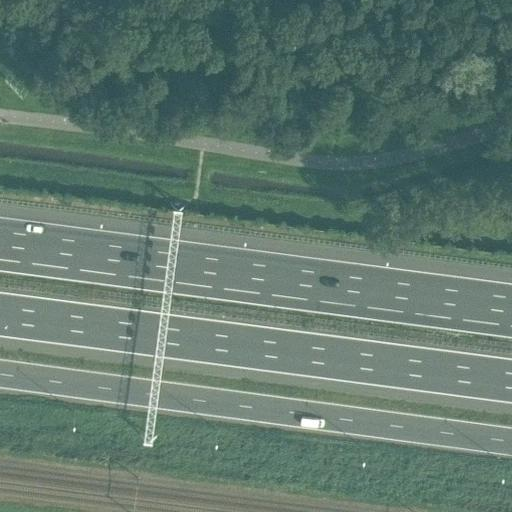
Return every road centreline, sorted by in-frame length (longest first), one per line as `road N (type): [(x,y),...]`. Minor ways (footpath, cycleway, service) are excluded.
road 1 (motorway): [(0,374),(511,442)]
road 2 (motorway): [(0,314),(511,380)]
road 3 (motorway): [(511,306),(0,240)]
